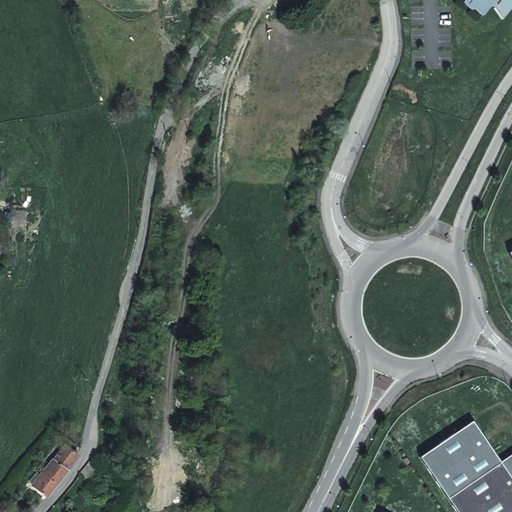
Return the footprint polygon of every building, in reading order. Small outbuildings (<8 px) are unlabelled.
[(469,4),(472,0),(463,0),(462,2),(471,9),(473,7),(469,4)] [(511,0),(472,0),(469,4),(473,7),(482,14),(491,3),(505,14),(511,3),(511,0)] [(419,455),(456,511),(511,511),(511,453),(500,461),(472,420),(419,455)] [(65,438),(57,431),(51,439),(59,445),(65,438)] [(33,487),(32,489),(44,497),(45,498),(53,490),(75,457),(63,448),(56,457),(49,467),(40,478),(35,474),(28,483),(33,487)] [(100,472),(86,463),(79,474),(93,483),(100,472)]
